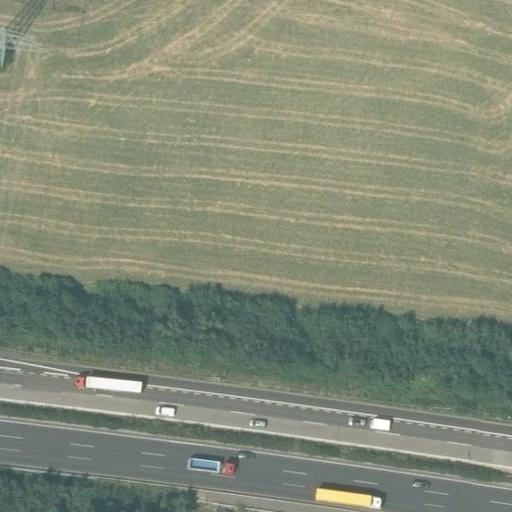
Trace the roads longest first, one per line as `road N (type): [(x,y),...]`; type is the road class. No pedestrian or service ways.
road 1 (motorway): [(511,455),(0,390)]
road 2 (motorway): [(0,444),(511,508)]
